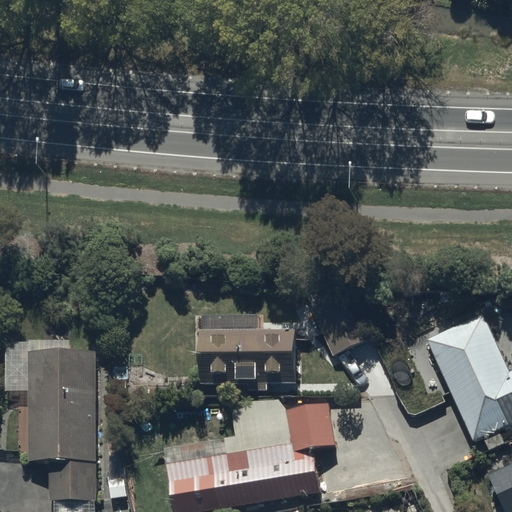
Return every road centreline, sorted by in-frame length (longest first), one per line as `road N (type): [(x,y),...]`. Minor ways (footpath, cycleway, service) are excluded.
road 1 (trunk): [(511,159),(318,152),(0,124)]
road 2 (trunk): [(0,86),(511,119)]
